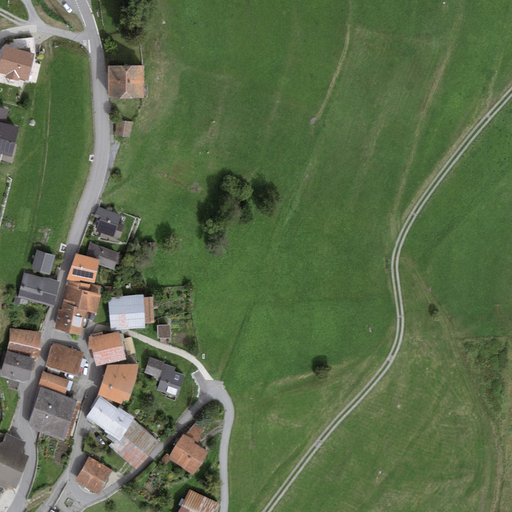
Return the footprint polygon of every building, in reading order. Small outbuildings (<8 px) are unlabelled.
[(35,50),(4,42),(0,59),(0,69),(7,72),(6,75),(18,78),(19,75),(29,77),(35,50)] [(144,63),(109,62),(109,94),(144,94),(144,63)] [(9,107),(0,105),(0,150),(11,153),(18,124),(6,120),(9,107)] [(133,121),(116,119),(115,135),(130,136),(133,121)] [(122,213),(99,206),(95,216),(99,218),(96,229),(120,237),(124,223),(119,222),(122,213)] [(90,242),(86,254),(100,256),(98,263),(114,268),(119,251),(90,242)] [(56,253),(36,248),(31,267),(50,273),(56,253)] [(86,254),(76,252),(67,278),(74,279),(80,278),(95,280),(98,263),(100,256),(86,254)] [(59,279),(23,272),(19,297),(54,304),(59,279)] [(102,285),(68,279),(63,301),(86,307),(96,310),(102,285)] [(143,292),(108,297),(111,328),(145,325),(145,321),(154,321),(153,294),(143,295),(143,292)] [(86,307),(63,301),(61,308),(59,308),(55,327),(81,333),(86,307)] [(170,324),(158,325),(158,337),(170,336),(170,324)] [(42,330),(11,328),(7,349),(37,355),(39,356),(42,330)] [(118,329),(89,337),(88,347),(92,347),(96,365),(126,357),(118,329)] [(85,351),(52,342),(46,365),(78,373),(85,351)] [(37,355),(7,349),(0,373),(28,380),(30,369),(33,370),(37,355)] [(167,364),(151,359),(147,372),(162,377),(167,364)] [(107,363),(97,392),(121,401),(123,395),(128,397),(139,361),(107,363)] [(69,378),(43,370),(39,383),(65,390),(69,378)] [(187,378),(167,371),(161,389),(180,396),(187,378)] [(77,397),(40,385),(28,424),(32,428),(64,438),(77,397)] [(118,406),(100,394),(85,414),(117,436),(119,438),(132,418),(134,415),(119,405),(118,406)] [(159,439),(132,418),(119,438),(117,436),(109,444),(136,467),(159,439)] [(187,433),(183,432),(168,455),(192,472),(208,449),(198,442),(204,427),(195,423),(187,433)] [(26,439),(6,432),(2,441),(0,443),(0,484),(6,486),(8,481),(16,485),(29,452),(22,449),(26,439)] [(112,468),(89,456),(76,479),(99,493),(112,468)] [(215,511),(220,502),(189,488),(176,511),(215,511)]
